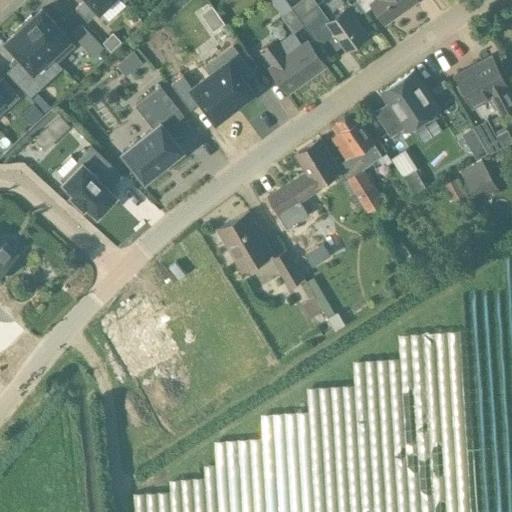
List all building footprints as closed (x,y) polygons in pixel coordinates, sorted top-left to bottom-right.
[(87,20),(109,0),(82,0),(75,7),(87,20)] [(316,0),(300,0),(290,7),(291,8),(297,17),(316,3),(318,2),(316,0)] [(371,6),(384,24),(416,0),(356,0),(364,11),(371,6)] [(367,35),(347,7),(329,20),(316,3),(297,17),(304,26),(318,45),(327,38),(335,50),(342,46),(345,51),(367,35)] [(212,6),(200,14),(213,32),(224,25),(212,6)] [(75,44),(41,8),(32,16),(31,14),(21,23),(50,54),(57,61),(75,44)] [(294,33),(304,26),(297,17),(291,8),(281,16),(294,33)] [(90,31),(82,22),(72,31),(80,40),(90,31)] [(33,70),(50,54),(21,23),(13,30),(15,32),(6,40),(33,70)] [(286,93),(325,65),(307,41),(296,49),(287,55),(275,38),(259,49),(271,67),(269,68),(286,93)] [(253,91),(235,66),(245,59),(233,43),(203,65),(209,74),(210,73),(236,107),(245,100),(244,98),(253,91)] [(142,62),(133,51),(127,56),(135,66),(142,62)] [(491,57),(473,66),(490,98),(491,98),(499,114),(510,109),(511,113),(511,97),(507,89),(491,57)] [(41,86),(29,73),(19,62),(7,72),(29,96),(41,86)] [(472,107),(490,98),(473,66),(455,75),(472,107)] [(439,110),(413,70),(379,92),(387,104),(374,112),(390,135),(402,127),(405,132),(439,110)] [(183,74),(171,83),(190,108),(201,101),(215,120),(225,113),(226,114),(236,107),(210,73),(209,74),(192,87),(183,74)] [(0,113),(20,95),(2,76),(0,78),(0,113)] [(182,146),(165,125),(182,111),(158,81),(133,101),(151,124),(121,148),(144,176),(182,146)] [(356,121),(349,112),(335,122),(336,124),(332,127),(337,134),(331,138),(346,161),(337,166),(340,170),(346,180),(347,180),(367,213),(383,203),(362,169),(381,156),(372,143),(373,143),(357,120),(356,121)] [(60,116),(52,124),(61,134),(69,125),(60,116)] [(474,126),(490,154),(503,146),(502,145),(487,118),(474,126)] [(511,138),(506,128),(496,133),(502,145),(511,139),(511,138)] [(306,172),(267,197),(278,214),(286,227),(302,218),(310,213),(305,205),(302,199),(310,194),(317,190),(315,186),(340,170),(337,166),(319,137),(294,154),(306,172)] [(117,194),(103,180),(116,168),(92,144),(78,158),(79,159),(60,178),(74,191),(71,194),(84,207),(87,204),(97,214),(117,194)] [(411,193),(425,185),(404,149),(390,157),(411,193)] [(497,192),(479,162),(461,173),(479,203),(497,192)] [(217,229),(241,270),(272,253),(248,211),(217,229)] [(0,272),(5,267),(2,264),(14,251),(0,238),(0,272)] [(271,257),(288,286),(304,277),(287,248),(271,257)] [(314,296),(302,303),(308,316),(321,310),(314,296)] [(115,334),(108,338),(131,376),(174,350),(161,327),(149,334),(136,313),(111,328),(115,334)] [(191,366),(177,374),(184,386),(198,378),(191,366)]
